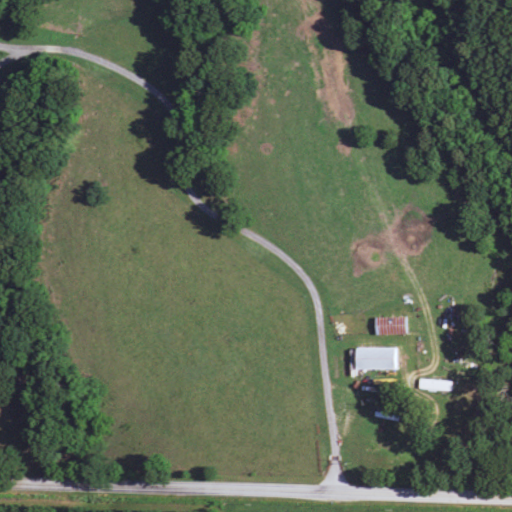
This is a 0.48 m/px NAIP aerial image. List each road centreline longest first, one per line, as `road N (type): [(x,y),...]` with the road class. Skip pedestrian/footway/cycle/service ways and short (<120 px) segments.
road 1 (residential): [(336,489),(316,302),(300,274),(189,198),(175,113),(93,55),(13,50)]
road 2 (residential): [(511,500),(0,482)]
